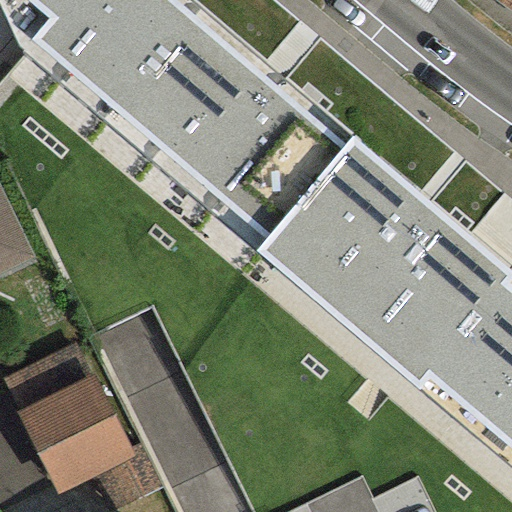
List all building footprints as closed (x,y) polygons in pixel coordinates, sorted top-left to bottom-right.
[(104,120),(204,9),(192,0),(0,0),(0,8),(21,51),(104,120)] [(511,0),(493,0),(511,12),(511,0)] [(350,140),(204,9),(104,120),(250,251),(350,140)] [(511,277),(511,276),(350,140),(250,251),(416,389),(511,277)] [(0,200),(0,281),(31,267),(0,200)] [(511,277),(416,389),(511,471),(511,277)] [(129,467),(89,385),(15,420),(55,503),(129,467)]
